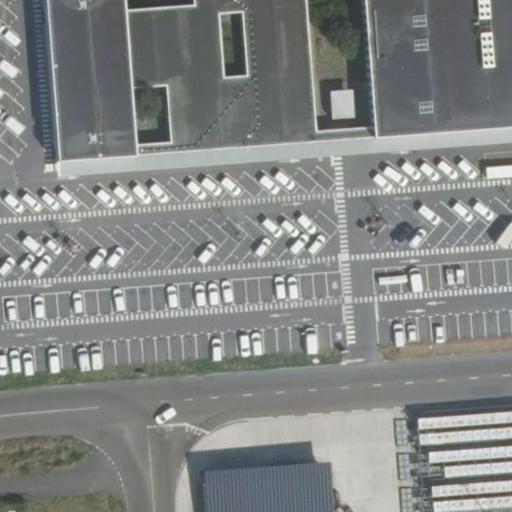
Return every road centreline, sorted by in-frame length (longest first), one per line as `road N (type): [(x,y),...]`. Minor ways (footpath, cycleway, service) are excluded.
road 1 (unknown): [(0,339),(364,330),(361,163)]
road 2 (unknown): [(40,186),(361,163)]
road 3 (unknown): [(28,0),(40,186)]
road 4 (unknown): [(361,163),(511,153)]
road 5 (unknown): [(364,330),(511,323)]
